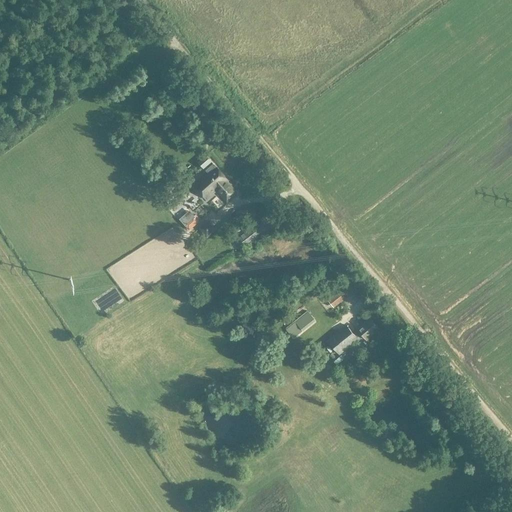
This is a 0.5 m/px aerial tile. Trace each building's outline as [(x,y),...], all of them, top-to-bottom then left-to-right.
[(220,126),(225,133),(221,136),(223,140),(228,137),(228,138),(234,135),(226,122),(220,126)] [(203,168),(211,161),(205,155),(198,162),(203,168)] [(213,164),(206,170),(208,173),(194,185),(205,199),(217,189),(227,200),(235,193),(226,182),(227,181),(213,164)] [(235,213),(236,214),(218,230),(223,236),(237,224),(239,226),(243,222),(245,224),(256,214),(249,205),(245,205),(235,213)] [(189,230),(199,221),(199,220),(200,219),(196,214),(194,215),(183,224),(189,230)] [(217,230),(208,219),(198,228),(207,239),(217,230)] [(245,245),(258,235),(252,228),(239,237),(245,245)] [(334,308),(358,289),(350,279),(326,297),(334,308)] [(360,303),(350,312),(355,317),(365,308),(360,303)] [(307,312),(287,328),(295,336),(314,321),(307,312)] [(357,328),(360,332),(363,336),(366,339),(379,329),(370,318),(357,328)] [(340,355),(363,336),(360,332),(356,336),(346,325),(328,341),(340,355)]
